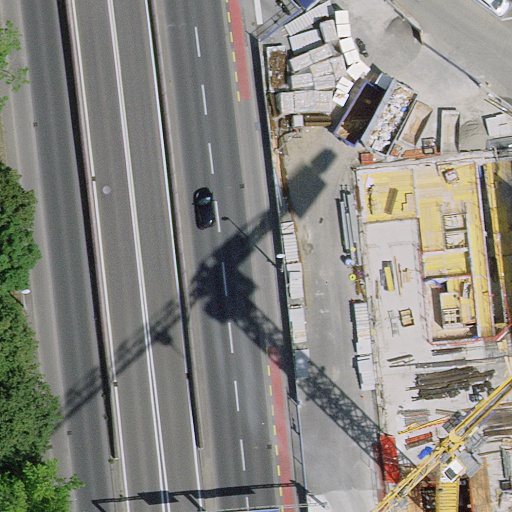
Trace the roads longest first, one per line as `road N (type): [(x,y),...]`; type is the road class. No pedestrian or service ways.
road 1 (primary): [(44,0),(98,511)]
road 2 (primary): [(248,511),(195,0)]
road 3 (primary): [(112,0),(160,446)]
